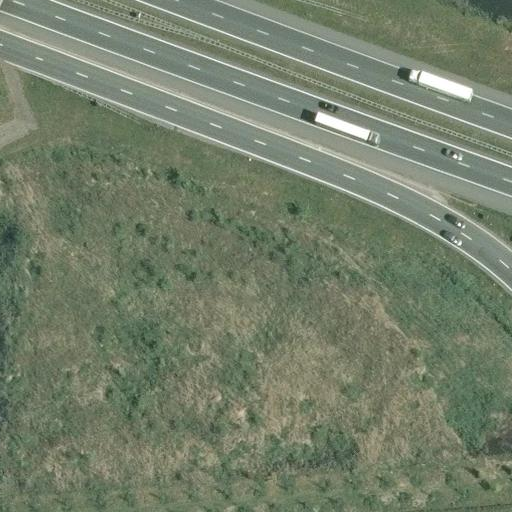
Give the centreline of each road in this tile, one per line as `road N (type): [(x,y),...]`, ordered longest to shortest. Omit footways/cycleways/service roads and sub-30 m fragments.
road 1 (motorway): [(0,45),(326,167),(435,217),(511,272)]
road 2 (motorway): [(8,0),(511,181)]
road 3 (motorway): [(511,126),(171,0)]
